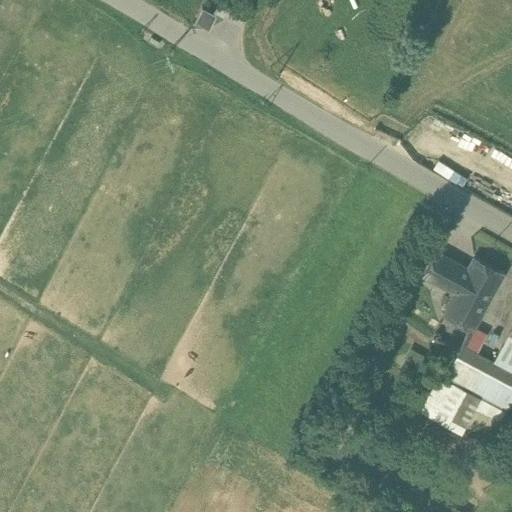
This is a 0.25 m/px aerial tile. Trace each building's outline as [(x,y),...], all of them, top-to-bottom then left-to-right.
[(207,20),(213,9),(202,3),(196,15),(207,20)] [(460,264),(437,251),(424,275),(447,287),(460,264)] [(468,268),(460,264),(447,287),(455,292),(445,311),(444,311),(444,312),(445,312),(471,326),(472,327),(472,326),(501,273),(501,272),(474,258),(473,258),(468,268)] [(511,333),(508,332),(493,362),(460,344),(457,351),(459,352),(446,376),(477,393),(473,400),(495,412),(500,404),(504,407),(511,393),(511,333)] [(441,373),(421,410),(457,430),(473,400),(477,393),(446,376),(441,373)] [(454,511),(457,508),(436,497),(427,511),(454,511)]
